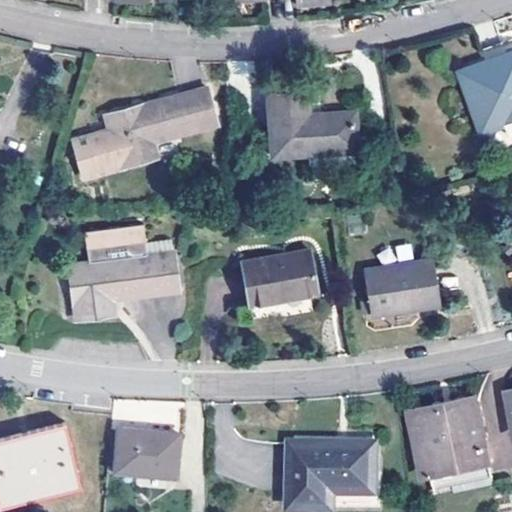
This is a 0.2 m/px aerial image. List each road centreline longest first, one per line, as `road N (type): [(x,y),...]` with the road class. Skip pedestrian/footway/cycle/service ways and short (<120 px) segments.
road 1 (residential): [(0,369),(98,382),(310,383),(511,349)]
road 2 (residential): [(0,14),(137,42),(272,48),(377,33),(496,0)]
